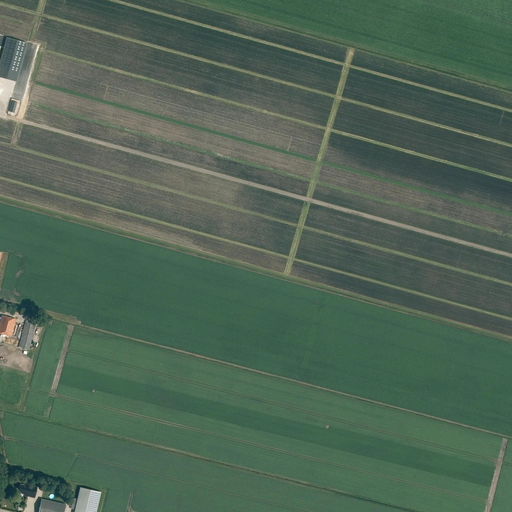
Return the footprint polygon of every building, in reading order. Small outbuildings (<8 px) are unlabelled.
[(27,43),(7,38),(0,63),(0,67),(19,73),(27,43)] [(0,333),(12,337),(16,319),(2,316),(0,321),(0,333)] [(25,322),(18,347),(29,350),(36,325),(25,322)] [(20,484),(19,488),(18,493),(24,494),(23,495),(35,498),(37,487),(26,485),(26,486),(20,484)] [(80,488),(74,511),(96,511),(100,492),(80,488)] [(64,511),(66,505),(41,499),(38,511),(64,511)]
